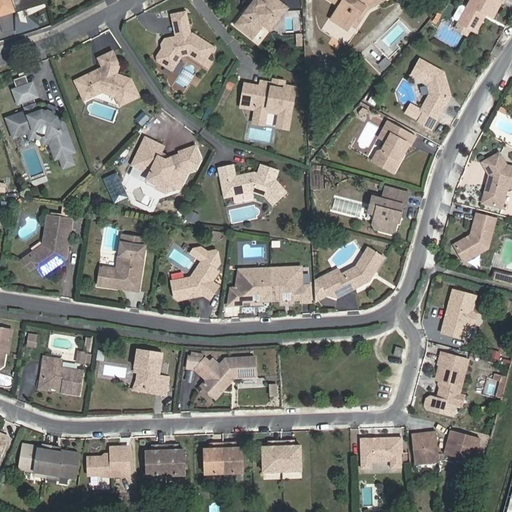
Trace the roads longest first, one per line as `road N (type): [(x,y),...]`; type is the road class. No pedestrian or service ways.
road 1 (residential): [(0,403),(61,429),(384,417),(401,407),(417,352),(415,333),(394,309)]
road 2 (residential): [(0,301),(196,332),(371,321),(394,309)]
road 3 (residential): [(394,309),(411,290),(444,171),(511,55)]
road 4 (unknown): [(107,15),(163,106),(209,141)]
road 5 (residential): [(0,61),(136,0)]
